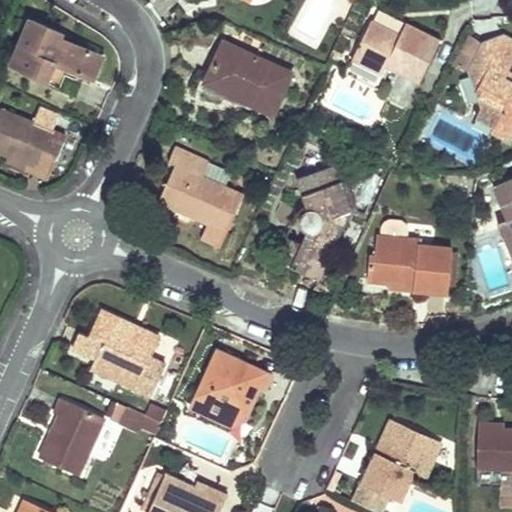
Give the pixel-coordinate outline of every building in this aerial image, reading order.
[(96,54),(95,52),(93,50),(57,31),(60,27),(33,14),(10,61),(58,86),(66,72),(84,81),(97,56),(96,54)] [(416,82),(427,61),(438,39),(405,22),(399,33),(370,18),(349,57),(379,73),(383,64),(416,82)] [(511,38),(503,34),(491,38),(480,43),(488,61),(468,69),(481,105),(475,115),(493,125),(490,132),(506,140),(511,129),(511,80),(503,76),(507,69),(511,59),(511,38)] [(210,70),(230,80),(250,89),(248,94),(272,106),(289,69),(224,40),(210,70)] [(488,61),(480,43),(468,69),(488,61)] [(379,73),(349,57),(342,72),(374,89),(382,74),(379,73)] [(511,80),(511,72),(507,69),(503,76),(511,80)] [(210,70),(208,76),(248,94),(250,89),(230,80),(210,70)] [(62,135),(0,109),(0,153),(33,167),(39,151),(53,157),(62,135)] [(208,164),(174,148),(166,163),(170,165),(165,176),(171,178),(156,209),(189,224),(187,228),(201,235),(199,239),(219,248),(221,243),(224,245),(245,196),(225,187),(203,176),(208,164)] [(203,176),(225,187),(231,175),(208,164),(203,176)] [(350,208),(341,186),(333,164),(293,179),(301,196),(273,258),(316,279),(350,208)] [(511,199),(497,205),(504,221),(496,225),(510,260),(511,259),(511,199)] [(189,224),(156,209),(154,212),(187,228),(189,224)] [(380,237),(405,240),(406,229),(405,224),(401,221),(389,219),(384,222),(381,226),(380,237)] [(367,276),(388,279),(402,281),(401,288),(445,293),(450,251),(418,247),(419,242),(405,240),(380,237),(376,236),(374,256),(369,256),(367,276)] [(388,279),(387,286),(401,288),(402,281),(388,279)] [(148,359),(157,339),(99,313),(88,338),(78,334),(71,348),(95,358),(90,369),(150,395),(163,365),(148,359)] [(216,351),(206,372),(195,394),(199,396),(205,412),(204,416),(230,428),(237,415),(243,419),(255,396),(246,391),(250,382),(259,388),(263,389),(270,374),(216,351)] [(250,382),(246,391),(255,396),(259,388),(250,382)] [(195,394),(189,410),(204,416),(205,412),(199,396),(195,394)] [(59,400),(56,407),(53,414),(57,416),(39,458),(79,475),(103,419),(59,400)] [(154,435),(160,415),(117,401),(111,420),(154,435)] [(237,415),(230,428),(243,419),(237,415)] [(394,425),(390,423),(375,455),(379,458),(394,425)] [(503,424),(476,423),(476,431),(502,432),(503,424)] [(415,477),(423,460),(431,443),(394,425),(379,458),(375,455),(352,504),(369,511),(380,511),(387,499),(397,504),(411,474),(415,477)] [(511,432),(502,432),(476,431),(473,472),(498,473),(511,474),(511,432)] [(422,480),(438,445),(431,443),(423,460),(415,477),(422,480)] [(193,485),(165,472),(146,511),(148,511),(217,511),(226,493),(196,479),(193,485)] [(497,492),(498,473),(473,472),(472,491),(497,492)] [(48,511),(47,511),(29,503),(24,511),(48,511)]
